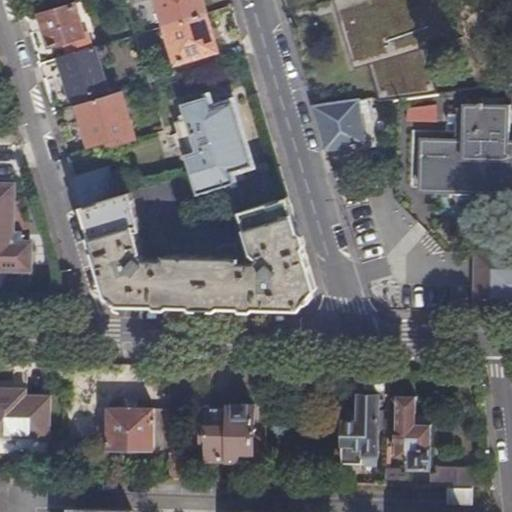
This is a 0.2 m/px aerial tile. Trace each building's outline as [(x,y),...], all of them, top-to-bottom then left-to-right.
[(157,0),(166,26),(206,14),(202,0),(157,0)] [(65,42),(69,56),(93,48),(88,34),(86,34),(77,4),(40,15),(50,46),(65,42)] [(218,51),(206,14),(166,26),(177,62),(218,51)] [(412,42),(418,40),(410,14),(404,16),(412,42)] [(425,64),(418,40),(412,42),(404,16),(323,43),(337,91),(425,64)] [(69,56),(59,59),(72,102),(108,90),(95,47),(93,48),(69,56)] [(171,62),(146,69),(150,84),(176,76),(171,62)] [(123,92),(78,105),(89,146),(107,141),(110,148),(137,140),(123,92)] [(182,104),(186,115),(187,120),(182,122),(177,123),(199,194),(236,183),(233,172),(253,165),(234,101),(213,107),(210,97),(182,104)] [(360,100),(314,105),(328,150),(367,143),(360,100)] [(423,140),(423,185),(511,187),(511,141),(509,142),(509,105),(486,105),(486,102),(479,102),(480,105),(467,105),(466,141),(423,140)] [(438,106),(410,105),(409,134),(437,135),(438,106)] [(0,144),(22,144),(17,129),(0,128),(0,144)] [(109,169),(75,179),(83,208),(85,208),(118,198),(109,169)] [(318,288),(290,197),(209,222),(217,247),(223,246),(224,248),(243,248),(241,240),(242,239),(236,220),(245,218),(256,251),(266,262),(262,266),(256,263),(244,263),(243,258),(168,255),(168,260),(148,260),(143,255),(145,253),(139,231),(143,230),(134,200),(145,197),(151,215),(187,205),(179,179),(118,198),(85,208),(94,238),(93,239),(110,294),(122,303),(301,307),(318,288)] [(7,237),(12,236),(13,185),(0,185),(0,269),(31,271),(31,243),(12,243),(7,243),(7,237)] [(511,254),(478,253),(476,312),(511,312),(511,254)] [(283,368),(268,368),(268,400),(283,401),(283,368)] [(52,397),(29,397),(16,397),(16,389),(0,389),(0,437),(10,438),(51,439),(52,397)] [(345,465),(366,465),(366,457),(380,457),(382,398),(363,397),(363,425),(347,424),(346,449),(345,449),(345,465)] [(433,470),(433,426),(419,426),(419,399),(400,399),(399,458),(411,458),(411,470),(433,470)] [(256,452),(256,406),(231,406),(231,410),(210,410),(209,441),(211,442),(210,460),(239,460),(239,452),(256,452)] [(172,454),(172,410),(110,409),(110,452),(156,453),(156,459),(171,459),(172,454)] [(0,446),(10,447),(10,438),(0,437),(0,446)] [(171,459),(171,478),(187,479),(187,455),(172,454),(171,459)] [(366,457),(366,465),(380,467),(380,457),(366,457)] [(495,490),(494,471),(440,469),(440,474),(433,474),(433,487),(451,488),(475,489),(495,490)] [(0,511),(6,511),(8,473),(0,472),(0,511)] [(389,476),(389,486),(411,487),(411,476),(389,476)] [(411,476),(411,487),(419,487),(419,476),(411,476)] [(475,506),(475,489),(451,488),(449,505),(475,506)]
